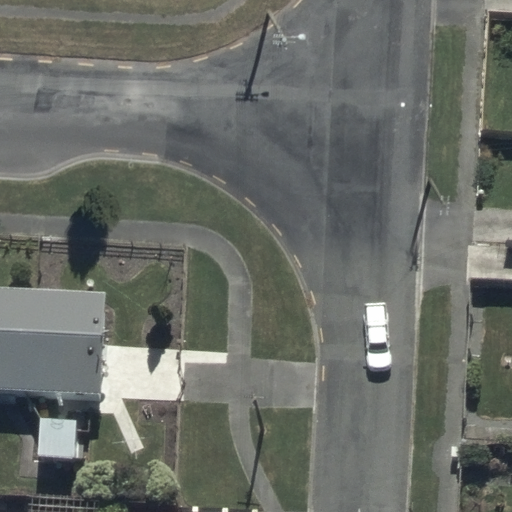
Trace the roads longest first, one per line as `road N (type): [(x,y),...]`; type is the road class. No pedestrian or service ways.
road 1 (residential): [(357,511),(369,120)]
road 2 (residential): [(0,101),(369,120)]
road 3 (residential): [(369,120),(378,0)]
